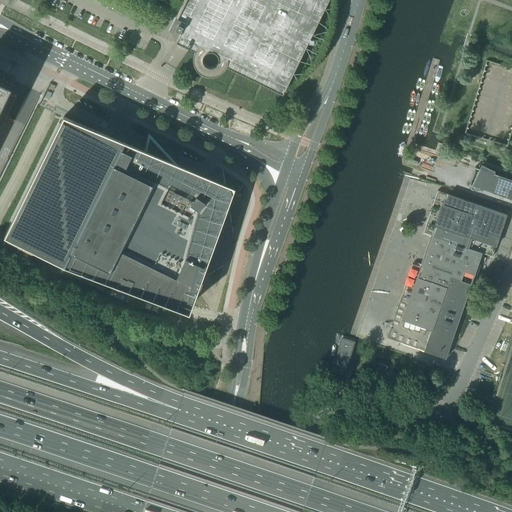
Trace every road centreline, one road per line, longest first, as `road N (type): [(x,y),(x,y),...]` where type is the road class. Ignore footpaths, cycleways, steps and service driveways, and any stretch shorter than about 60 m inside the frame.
road 1 (unclassified): [(511,278),(443,406),(419,414),(352,401),(329,406),(306,426),(277,511)]
road 2 (motorway): [(354,511),(0,392)]
road 3 (tertiary): [(196,511),(229,414),(252,288),(292,174)]
road 4 (tertiary): [(292,174),(0,26)]
road 5 (motorway): [(451,511),(177,416)]
road 6 (motorway): [(0,428),(254,511)]
road 7 (motorway): [(177,416),(0,313)]
road 8 (motorway): [(177,416),(0,358)]
road 9 (unclassified): [(292,174),(355,0)]
road 10 (motorway): [(0,460),(150,511)]
